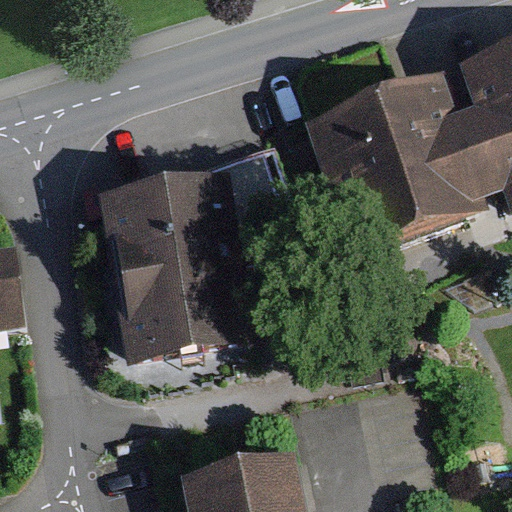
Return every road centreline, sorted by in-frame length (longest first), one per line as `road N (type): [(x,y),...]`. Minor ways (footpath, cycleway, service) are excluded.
road 1 (residential): [(418,0),(17,123)]
road 2 (residential): [(76,489),(17,123)]
